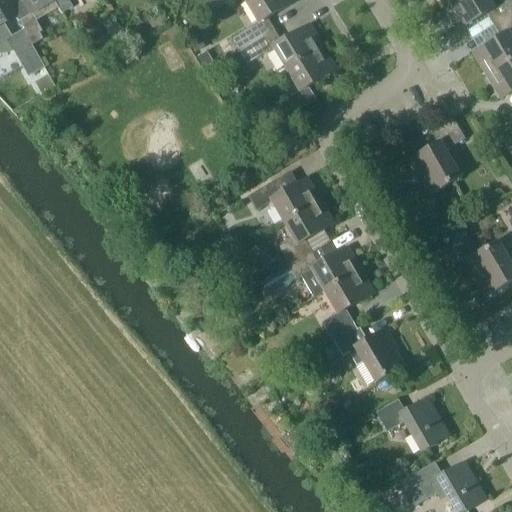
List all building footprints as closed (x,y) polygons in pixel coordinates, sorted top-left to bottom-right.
[(36,22),(52,12),(58,9),(61,15),(63,14),(54,0),(11,0),(8,2),(25,31),(24,31),(32,45),(43,40),(39,34),(42,32),(36,22)] [(54,0),(63,14),(73,8),(68,0),(54,0)] [(295,3),(292,0),(249,0),(245,3),(258,24),(231,40),(238,53),(274,31),(267,20),(295,3)] [(440,0),(446,9),(460,0),(440,0)] [(511,15),(511,4),(509,0),(491,0),(490,1),(489,0),(460,0),(446,9),(459,31),(487,14),(494,26),(511,15)] [(0,13),(0,54),(14,52),(29,77),(45,68),(32,46),(32,45),(24,31),(12,38),(4,24),(6,23),(0,13)] [(474,55),(487,77),(511,62),(511,36),(510,34),(511,32),(511,15),(494,26),(501,38),(474,55)] [(282,44),(274,31),(238,53),(246,66),(274,49),(287,71),(323,49),(309,27),(282,44)] [(120,35),(112,39),(118,51),(126,47),(120,35)] [(194,35),(187,38),(195,53),(202,49),(196,38),(194,35)] [(323,49),(287,71),(300,92),(285,102),(293,115),(316,101),(308,88),(336,71),(323,49)] [(233,59),(218,68),(223,75),(237,66),(233,59)] [(511,62),(487,77),(501,100),(511,92),(511,62)] [(445,151),(465,140),(453,119),(431,132),(439,145),(408,162),(421,184),(424,182),(432,195),(461,179),(445,151)] [(271,202),(284,224),(320,203),(307,180),(279,196),(272,184),(248,197),(256,211),(271,202)] [(224,201),(212,207),(216,215),(228,209),(224,201)] [(333,225),(320,203),(284,224),(293,238),(278,247),(282,254),(281,254),(289,268),(313,254),(305,242),(333,225)] [(511,282),(511,264),(511,265),(498,243),(470,260),(478,273),(474,276),(486,297),(511,282)] [(296,280),(302,277),(314,299),(324,293),(360,272),(347,249),(320,266),(313,254),(289,268),(296,280)] [(360,272),(324,293),(337,315),(322,323),(329,337),(330,337),(353,323),(346,311),(374,294),(360,272)] [(284,288),(276,275),(262,283),(269,296),(284,288)] [(353,323),(330,337),(335,344),(357,330),(353,323)] [(376,384),(404,368),(396,354),(398,353),(386,331),(367,342),(360,329),(357,330),(335,344),(342,356),(343,358),(349,354),(357,367),(364,363),(376,384)] [(222,335),(208,346),(214,354),(235,339),(231,333),(222,335)] [(335,344),(322,351),(329,364),(342,356),(335,344)] [(422,453),(448,438),(427,401),(405,413),(399,402),(376,415),(387,434),(405,423),(422,453)] [(472,511),(471,510),(485,502),(463,465),(442,477),(435,464),(399,484),(413,509),(436,495),(440,501),(447,496),(456,511),(472,511)]
